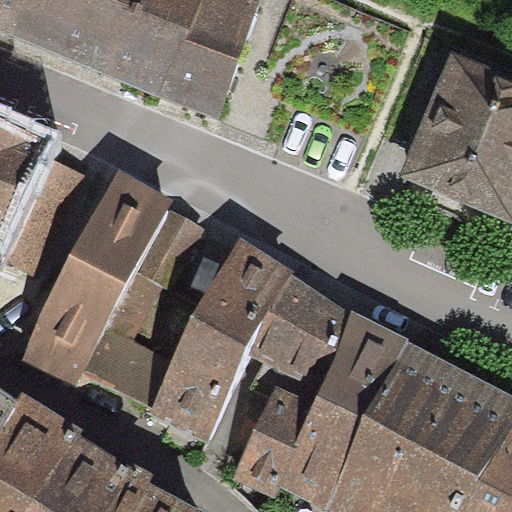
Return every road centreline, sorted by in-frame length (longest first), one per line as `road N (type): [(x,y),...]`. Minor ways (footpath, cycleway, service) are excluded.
road 1 (residential): [(511,330),(170,149),(0,77)]
road 2 (residential): [(232,511),(204,487),(0,371)]
